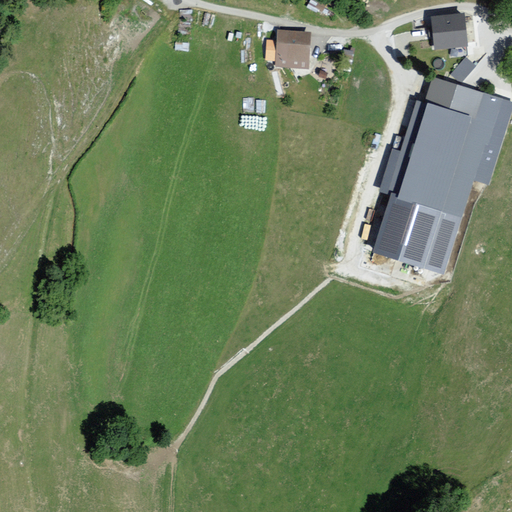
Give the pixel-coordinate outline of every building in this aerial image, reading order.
[(324,11),(329,0),(328,0),(310,0),(309,4),(324,11)] [(464,16),(431,19),(434,50),(467,46),(464,16)] [(310,33),(277,31),(275,61),(308,63),(310,33)] [(467,55),(451,71),(461,81),(477,64),(467,55)] [(424,104),(416,101),(386,195),(391,196),(461,219),(473,181),(489,186),(511,112),(511,101),(433,77),(424,104)] [(461,219),(391,196),(373,251),(443,273),(461,219)]
